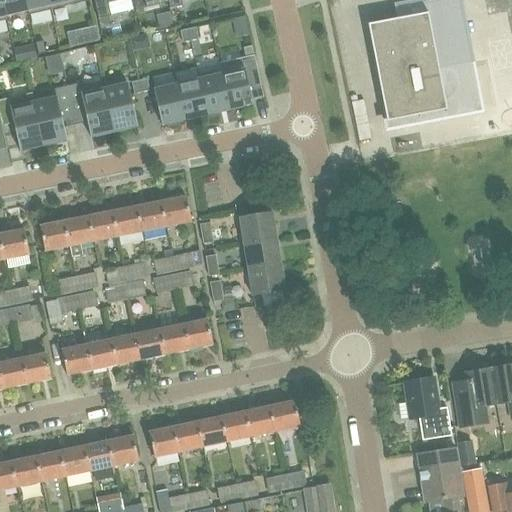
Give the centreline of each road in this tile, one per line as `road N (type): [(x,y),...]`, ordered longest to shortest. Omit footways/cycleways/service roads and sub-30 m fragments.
road 1 (residential): [(0,432),(350,360)]
road 2 (residential): [(0,188),(311,123)]
road 3 (residential): [(350,360),(311,123)]
road 4 (residential): [(350,360),(511,330)]
road 5 (residential): [(376,511),(350,360)]
road 6 (residential): [(311,123),(281,0)]
